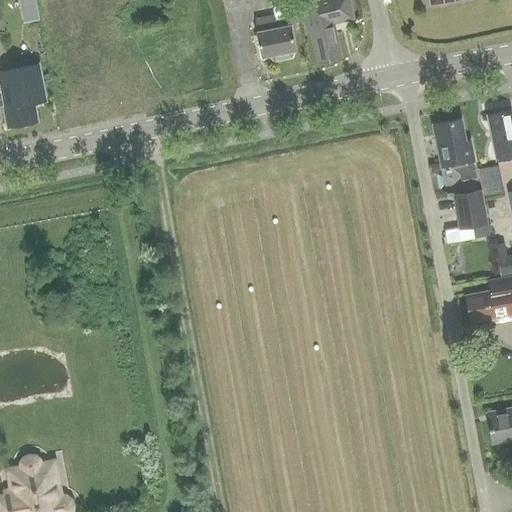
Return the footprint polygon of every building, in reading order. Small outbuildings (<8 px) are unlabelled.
[(38,0),(21,0),(25,19),(41,17),(38,0)] [(274,62),(291,58),(294,51),(296,50),(289,17),(297,15),(294,0),(271,0),(274,15),(254,19),(261,57),(269,55),(274,62)] [(334,23),(354,19),(349,0),(301,0),(299,0),(307,35),(311,34),(317,61),(341,56),(334,23)] [(34,103),(46,101),(42,81),(34,83),(31,67),(0,72),(0,106),(3,106),(7,128),(38,122),(34,103)] [(497,161),(511,157),(511,117),(511,110),(487,115),(497,161)] [(441,168),(458,165),(461,180),(477,177),(473,162),(474,161),(470,140),(465,141),(461,119),(433,125),(441,168)] [(478,169),(484,198),(504,194),(498,165),(478,169)] [(446,198),(446,193),(440,189),(435,190),(436,200),(446,198)] [(491,235),(490,232),(489,223),(487,223),(481,190),(452,195),(458,229),(457,230),(458,240),(491,235)] [(511,240),(498,242),(502,274),(511,272),(511,240)] [(511,276),(489,280),(491,290),(466,295),(471,322),(490,319),(491,325),(511,321),(511,301),(511,299),(511,298),(511,276)] [(511,407),(487,412),(492,444),(511,439),(511,407)] [(70,511),(72,511),(72,505),(70,500),(65,497),(60,497),(54,462),(41,464),(39,459),(34,456),(29,456),(24,458),(21,463),(20,468),(8,470),(12,491),(3,492),(4,496),(0,496),(0,511),(70,511)]
